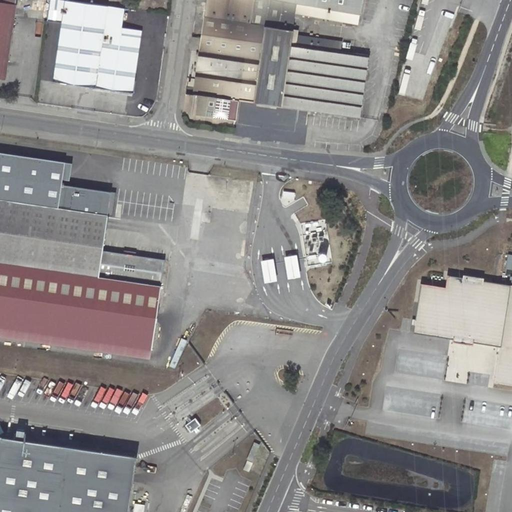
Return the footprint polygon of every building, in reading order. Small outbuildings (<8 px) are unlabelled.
[(0,0),(0,77),(6,79),(16,16),(48,20),(50,0),(0,0)] [(118,26),(105,24),(108,6),(66,0),(50,0),(48,20),(62,23),(54,81),(131,93),(141,30),(128,28),(128,25),(118,24),(118,26)] [(220,0),(219,4),(252,9),(254,0),(220,0)] [(289,2),(303,4),(360,13),(361,0),(254,0),(252,9),(287,14),(289,2)] [(285,29),(298,31),(303,4),(289,2),(287,14),(285,29)] [(250,24),(209,17),(205,17),(202,38),(192,36),(190,50),(193,50),(187,93),(198,95),(195,114),(207,115),(207,112),(214,113),(213,116),(228,119),(238,111),(240,100),(360,117),(369,55),(354,53),(296,44),(298,34),(298,31),(285,29),(287,14),(252,9),(251,16),(250,24)] [(251,16),(210,11),(209,17),(250,24),(251,16)] [(354,53),(356,43),(298,34),(296,44),(354,53)] [(0,324),(151,347),(164,260),(103,250),(112,192),(63,184),(66,162),(0,152),(0,324)] [(511,285),(447,275),(445,287),(421,283),(413,333),(454,339),(455,333),(473,336),(472,342),(499,346),(494,382),(511,385),(511,285)] [(0,324),(0,336),(150,358),(151,347),(0,324)] [(126,511),(134,458),(0,438),(0,511),(126,511)] [(252,463),(247,461),(243,470),(248,472),(252,463)]
